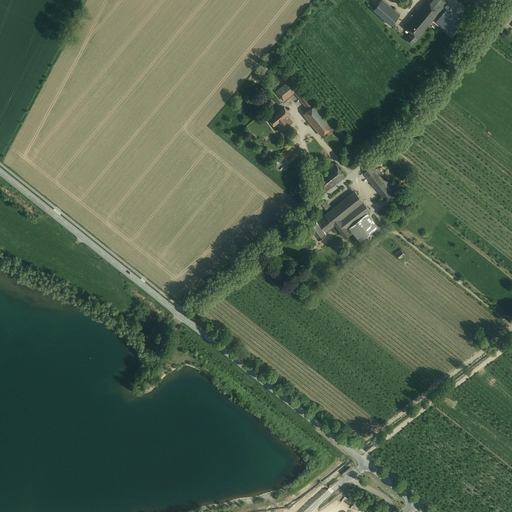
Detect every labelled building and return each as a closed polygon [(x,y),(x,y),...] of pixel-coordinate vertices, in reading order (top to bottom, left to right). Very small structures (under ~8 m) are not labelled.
[(383,0),(381,0),(373,9),(391,25),(400,14),(383,0)] [(448,2),(446,0),(427,0),(405,26),(411,32),(418,37),(428,26),(442,9),(446,4),(448,2)] [(446,4),(442,9),(457,20),(461,15),(446,4)] [(412,44),(418,37),(411,32),(406,38),(412,44)] [(292,79),(276,91),(284,100),(295,91),(299,88),(292,79)] [(313,106),(299,88),(295,91),(309,109),(313,106)] [(309,109),(304,113),(321,135),(332,126),(315,104),(313,106),(309,109)] [(293,121),(287,114),(289,112),(284,106),(269,118),(274,125),(276,123),(282,130),(286,126),(293,121)] [(291,142),(280,154),(286,160),(297,149),(291,142)] [(336,163),(316,179),(326,191),(345,175),(336,163)] [(375,164),(363,173),(383,197),(394,188),(375,164)] [(317,220),(326,232),(335,224),(341,232),(345,237),(351,233),(347,228),(349,227),(360,241),(375,229),(364,215),(370,210),(355,191),(354,191),(353,192),(332,209),(328,212),(317,220)] [(323,205),(328,212),(332,209),(327,201),(323,205)] [(326,232),(317,220),(316,220),(309,226),(318,238),(326,232)] [(397,254),(401,258),(406,254),(403,250),(397,254)] [(290,283),(293,286),(302,278),(299,274),(290,283)] [(350,466),(343,473),(344,475),(352,469),(350,466)] [(344,496),(342,499),(352,506),(354,503),(344,496)]
